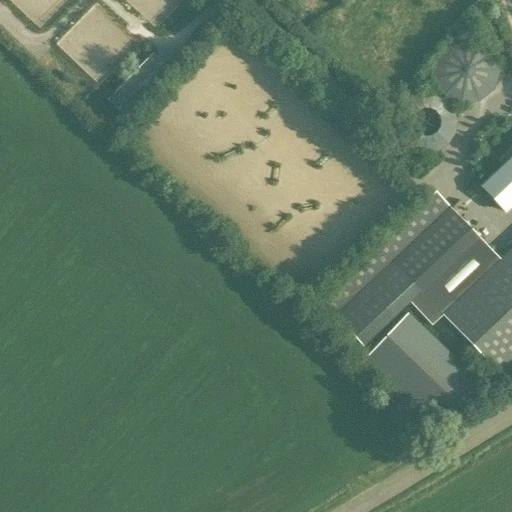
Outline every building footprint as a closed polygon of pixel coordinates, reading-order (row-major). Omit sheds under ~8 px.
[(44,50),(80,17),(70,6),(34,40),(44,50)] [(453,40),(433,88),(485,109),(504,61),(453,40)] [(153,52),(109,100),(124,114),(168,65),(153,52)] [(455,148),(456,114),(429,113),(428,137),(421,137),(421,147),(455,148)] [(511,159),(483,187),(505,211),(511,204),(511,159)] [(441,317),(499,261),(435,193),(320,303),(361,347),(408,303),(430,327),(441,317)] [(511,249),(499,261),(441,317),(500,379),(511,366),(511,249)]
